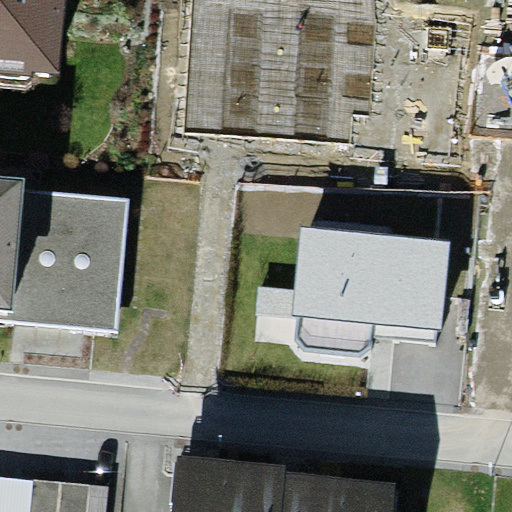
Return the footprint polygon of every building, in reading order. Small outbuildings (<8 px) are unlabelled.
[(0,0),(0,93),(32,96),(57,99),(64,0),(0,0)] [(372,0),(191,0),(184,133),(288,138),(291,148),(448,156),(460,55),(449,53),(451,24),(374,20),(372,0)] [(0,201),(0,325),(11,327),(117,341),(127,214),(24,204),(0,201)] [(309,240),(301,239),(294,296),(290,329),(296,330),(293,356),(365,362),(368,337),(438,342),(446,252),(432,251),(394,247),(309,240)] [(290,329),(294,296),(258,292),(255,326),(290,329)] [(286,482),(177,472),(175,495),(172,511),(393,511),(395,496),(286,488),(286,482)] [(0,479),(0,511),(172,511),(175,495),(170,495),(0,479)]
